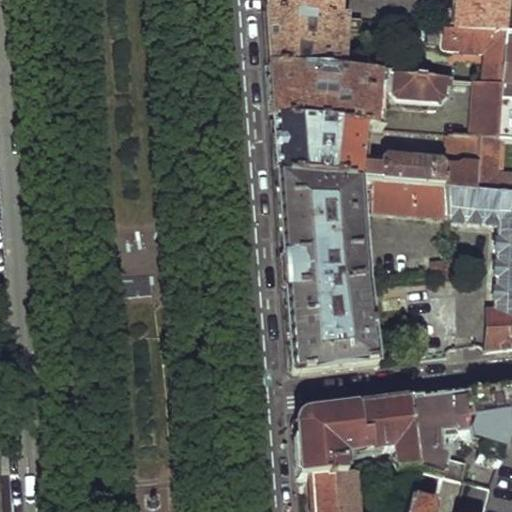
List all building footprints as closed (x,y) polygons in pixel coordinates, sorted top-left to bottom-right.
[(261,0),(263,16),(337,22),(338,0),(261,0)] [(457,0),(455,32),(505,35),(508,0),(457,0)] [(263,16),(267,68),(346,73),(346,68),(334,68),(336,33),(358,34),(358,25),(337,22),(263,16)] [(482,57),(480,83),(501,84),(505,35),(455,32),(427,30),(426,46),(441,47),(442,53),(482,57)] [(500,99),(511,99),(511,35),(505,35),(501,84),(500,99)] [(267,68),(271,122),(364,130),(375,130),(379,92),(391,93),(390,96),(394,102),(438,104),(442,100),(443,90),(448,90),(448,81),(346,73),(267,68)] [(472,83),(471,138),(479,139),(498,140),(500,99),(501,84),(480,83),(472,83)] [(511,99),(500,99),(498,140),(501,141),(511,141),(511,99)] [(271,122),(275,178),(442,191),(475,193),(479,139),(471,138),(457,137),(456,154),(459,159),(456,169),(443,169),(440,165),(383,160),(379,165),(379,170),(361,168),(364,130),(271,122)] [(479,139),(475,193),(511,196),(511,176),(499,175),(501,141),(498,140),(479,139)] [(275,178),(283,294),(367,286),(362,216),(446,224),(442,191),(275,178)] [(486,314),(483,354),(511,351),(511,196),(475,193),(442,191),(446,224),(496,229),(491,313),(486,314)] [(430,266),(432,280),(447,278),(450,278),(448,263),(430,266)] [(288,374),(289,378),(375,367),(367,286),(283,294),(288,374)] [(511,389),(490,392),(465,395),(467,426),(465,431),(465,436),(467,446),(478,449),(474,461),(496,469),(507,440),(497,437),(499,431),(509,434),(511,426),(511,389)] [(437,399),(409,403),(416,473),(441,479),(460,484),(463,468),(444,462),(440,457),(438,441),(454,439),(454,437),(465,436),(465,431),(467,426),(465,395),(437,399)] [(294,444),(296,482),(309,481),(344,479),(342,459),(392,453),(395,475),(416,473),(409,403),(346,411),(305,416),(299,418),(295,422),(293,428),(293,433),(294,444)] [(441,479),(416,473),(405,511),(483,511),(488,492),(462,485),(456,511),(431,511),(429,507),(419,505),(424,490),(438,492),(441,479)] [(344,479),(309,481),(310,511),(355,511),(353,478),(344,479)]
